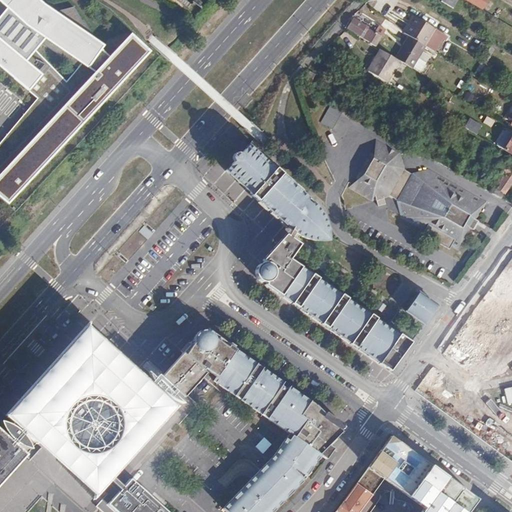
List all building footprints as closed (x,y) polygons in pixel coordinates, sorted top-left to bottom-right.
[(0,0),(0,66),(27,89),(43,72),(27,59),(35,49),(44,38),(81,63),(94,72),(0,171),(0,198),(6,204),(150,49),(131,29),(108,52),(102,46),(105,42),(45,0),(44,0),(0,0)] [(466,0),(442,0),(442,1),(460,13),(468,1),(466,0)] [(426,46),(437,29),(416,15),(405,32),(426,46)] [(354,18),(347,28),(359,35),(364,28),(366,25),(354,18)] [(385,30),(380,26),(377,32),(370,28),(369,30),(364,38),(370,42),(376,46),(385,30)] [(364,38),(369,30),(364,28),(359,35),(364,38)] [(425,47),(426,46),(405,32),(404,34),(409,37),(425,47)] [(412,68),(425,47),(409,37),(396,58),(399,60),(412,68)] [(65,80),(35,49),(27,59),(43,72),(27,89),(38,98),(0,143),(0,171),(94,72),(81,63),(65,80)] [(399,60),(396,58),(381,49),(367,71),(386,82),(399,60)] [(508,94),(511,86),(511,75),(511,76),(502,90),(508,94)] [(482,128),(470,121),(465,129),(477,136),(482,128)] [(372,160),(382,143),(376,140),(372,160)] [(372,160),(363,175),(354,190),(372,200),(376,199),(377,201),(384,199),(383,197),(388,196),(396,200),(401,216),(458,249),(470,229),(472,230),(478,221),(475,220),(485,203),(428,170),(412,174),(403,169),(399,153),(382,143),(372,160)] [(246,146),(245,148),(224,170),(251,194),(250,195),(257,202),(258,201),(289,229),(299,237),(306,240),(314,241),(323,242),(324,242),(327,241),(327,235),(326,229),(324,223),(323,220),(315,208),(313,205),(280,176),(280,175),(271,167),(271,168),(246,146)] [(498,190),(506,195),(511,183),(511,161),(509,167),(501,162),(496,171),(506,176),(498,190)] [(354,190),(363,175),(349,187),(354,190)] [(491,193),(503,200),(506,195),(498,190),(494,188),(491,193)] [(298,245),(284,235),(261,261),(262,263),(259,264),(256,266),(254,269),(254,270),(254,273),(254,276),(255,278),(262,283),(265,284),(265,285),(280,296),(281,295),(292,303),(292,304),(298,308),(299,307),(322,323),(321,324),(327,328),(328,327),(350,343),(350,344),(356,348),(357,347),(379,363),(379,364),(384,368),(392,367),(410,343),(398,335),(398,336),(375,320),(376,319),(369,315),(369,316),(346,301),(347,300),(340,296),(340,297),(317,281),(317,280),(311,276),(310,277),(288,260),(298,245)] [(320,263),(316,269),(322,273),(326,267),(320,263)] [(448,358),(421,392),(508,455),(511,449),(511,408),(486,389),(511,353),(511,286),(456,364),(448,358)] [(423,325),(437,306),(418,293),(405,312),(423,325)] [(384,306),(378,302),(374,309),(380,313),(384,306)] [(102,511),(167,511),(150,496),(152,494),(141,484),(139,486),(130,478),(120,486),(111,478),(177,405),(113,350),(109,375),(101,373),(89,372),(78,374),(84,325),(2,417),(14,427),(0,422),(0,424),(4,433),(0,430),(0,511),(21,511),(43,487),(72,511),(80,511),(90,501),(100,510),(102,511)] [(325,459),(333,448),(320,438),(331,427),(319,415),(322,411),(315,405),(288,386),(286,389),(281,385),(283,382),(217,337),(216,339),(214,338),(213,335),(211,332),(209,331),(206,330),(203,329),(200,330),(197,331),(195,333),(193,337),(192,340),(191,342),(189,340),(179,352),(200,368),(202,366),(211,372),(208,376),(283,429),(286,431),(283,436),(280,434),(268,451),(216,504),(224,511),(270,511),(302,479),(320,455),(325,459)] [(468,511),(477,499),(452,481),(390,437),(337,510),(334,511),(468,511)]
